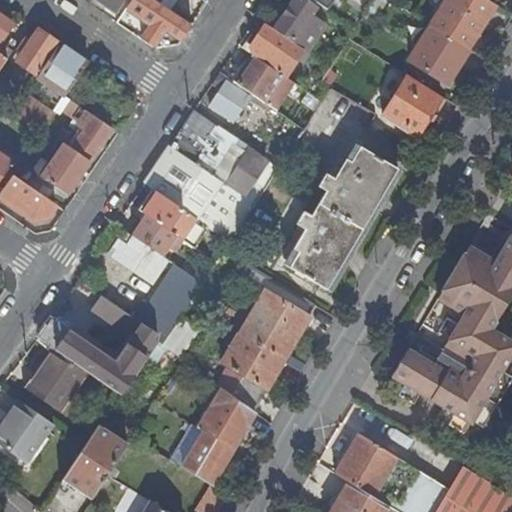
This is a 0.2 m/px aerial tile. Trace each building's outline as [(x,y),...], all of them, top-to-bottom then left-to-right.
[(124,0),(97,0),(116,13),(124,0)] [(165,46),(178,44),(191,25),(169,10),(157,2),(153,0),(130,0),(125,8),(159,31),(154,39),(165,46)] [(176,0),(158,0),(157,2),(169,10),(176,0)] [(304,0),(292,0),(274,28),(306,51),(319,33),(305,23),(316,8),(304,0)] [(376,16),(385,0),(373,0),(367,11),(376,16)] [(470,50),(497,4),(490,0),(446,0),(431,26),(470,50)] [(0,16),(0,41),(0,42),(12,25),(0,16)] [(264,24),(249,47),(256,52),(253,56),(285,78),(297,59),(301,62),(307,53),(264,24)] [(449,84),(470,50),(431,26),(410,60),(449,84)] [(35,74),(56,42),(37,29),(27,45),(23,52),(16,61),(35,74)] [(0,54),(0,55),(6,59),(14,47),(8,43),(0,54)] [(23,43),(19,49),(23,52),(27,45),(23,43)] [(60,94),(55,101),(59,104),(65,97),(87,64),(59,44),(36,77),(41,81),(60,94)] [(274,110),(292,82),(285,78),(253,56),(251,55),(233,82),(274,110)] [(231,85),(233,82),(220,73),(211,85),(220,91),(209,107),(231,121),(248,96),(231,85)] [(416,137),(442,95),(408,75),(382,116),(416,137)] [(60,94),(41,81),(36,88),(55,101),(60,94)] [(53,113),(24,94),(11,114),(35,131),(39,134),(53,113)] [(86,126),(81,134),(70,149),(62,144),(59,147),(85,165),(111,129),(65,97),(59,104),(53,113),(69,124),(73,117),(86,126)] [(198,167),(204,171),(218,150),(219,151),(230,135),(194,110),(169,147),(198,167)] [(73,117),(69,124),(68,125),(81,134),(86,126),(73,117)] [(277,144),(245,122),(236,135),(268,157),(277,144)] [(204,171),(224,185),(226,182),(247,151),(249,147),(230,135),(219,151),(218,150),(204,171)] [(398,169),(360,146),(347,169),(343,167),(335,179),(327,174),(319,187),(327,191),(312,216),(304,211),(297,224),(305,229),(298,241),(302,244),(288,267),(326,290),(398,169)] [(65,194),(85,165),(59,147),(49,163),(40,157),(31,171),(65,194)] [(204,171),(198,167),(169,147),(143,184),(152,190),(196,219),(229,242),(278,167),(269,161),(244,199),(224,185),(204,171)] [(247,151),(226,182),(245,195),(266,163),(247,151)] [(0,179),(11,163),(0,154),(0,179)] [(45,218),(54,205),(11,176),(0,192),(0,198),(31,220),(45,218)] [(152,190),(137,211),(146,217),(181,241),(196,219),(152,190)] [(173,252),(181,241),(146,217),(132,238),(160,257),(166,247),(173,252)] [(127,245),(132,238),(125,233),(120,240),(127,245)] [(127,245),(120,240),(118,239),(108,254),(152,283),(167,261),(160,257),(132,238),(127,245)] [(511,247),(506,244),(498,257),(495,263),(469,247),(438,300),(465,316),(447,345),(472,361),(460,382),(434,366),(405,356),(396,383),(406,386),(413,390),(421,395),(467,426),(474,421),(511,356),(511,345),(492,330),(511,296),(511,247)] [(265,289),(240,333),(286,360),(310,318),(309,317),(315,304),(248,264),(242,275),(265,289)] [(178,268),(153,303),(169,314),(193,279),(178,268)] [(162,344),(200,284),(193,279),(169,314),(153,303),(140,323),(157,334),(154,338),(155,340),(162,344)] [(140,323),(100,296),(91,310),(132,338),(114,364),(50,321),(38,340),(53,350),(85,372),(119,395),(155,340),(154,338),(157,334),(140,323)] [(244,379),(233,397),(255,413),(286,360),(240,333),(221,365),(224,367),(244,379)] [(472,361),(447,345),(434,366),(460,382),(472,361)] [(58,413),(85,372),(53,350),(26,391),(58,413)] [(511,356),(474,421),(483,428),(511,379),(511,356)] [(244,379),(224,367),(215,384),(224,390),(233,397),(244,379)] [(413,390),(406,386),(399,397),(415,406),(421,395),(413,390)] [(224,390),(200,428),(206,431),(235,448),(255,413),(233,397),(224,390)] [(0,447),(25,464),(52,424),(17,400),(0,424),(0,447)] [(62,479),(91,498),(124,447),(95,428),(62,479)] [(213,486),(235,448),(206,431),(184,469),(213,486)] [(373,441),(336,476),(349,483),(390,508),(396,511),(483,511),(466,501),(450,491),(373,441)] [(511,511),(511,497),(464,468),(450,491),(466,501),(483,511),(511,511)] [(387,511),(390,508),(349,483),(331,511),(387,511)] [(196,511),(217,511),(226,496),(209,486),(194,511),(196,511)] [(116,511),(141,511),(147,500),(126,491),(116,511)] [(169,511),(150,501),(143,511),(169,511)]
